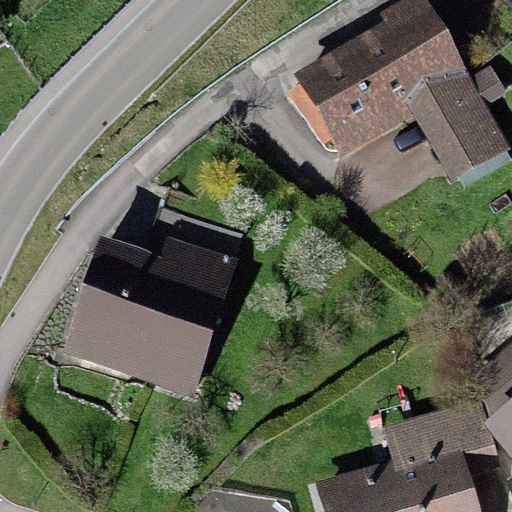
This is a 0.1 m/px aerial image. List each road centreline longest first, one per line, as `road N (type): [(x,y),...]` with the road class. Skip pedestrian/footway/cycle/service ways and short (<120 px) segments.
road 1 (residential): [(0,348),(123,184),(219,104),(375,0)]
road 2 (tertiary): [(192,0),(71,118),(0,218)]
